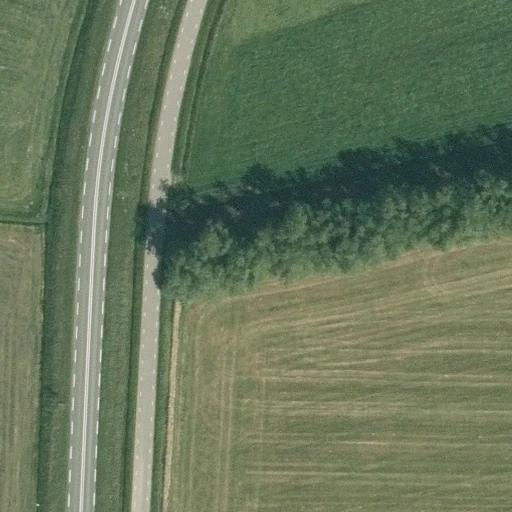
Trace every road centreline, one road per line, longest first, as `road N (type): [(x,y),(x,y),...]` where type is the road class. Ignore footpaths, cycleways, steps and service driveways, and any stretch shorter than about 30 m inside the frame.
road 1 (unclassified): [(141,511),(155,190),(195,0)]
road 2 (secondary): [(84,511),(95,209),(135,0)]
